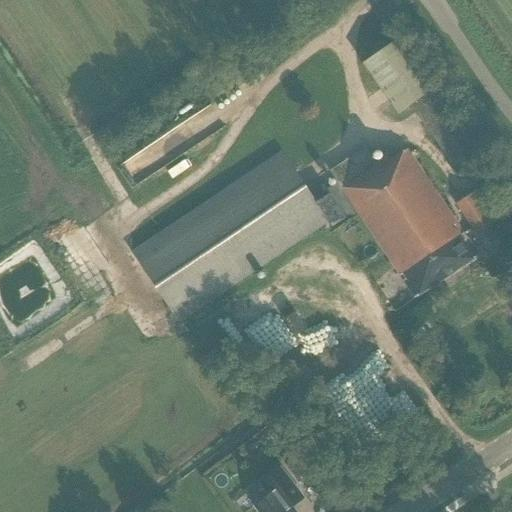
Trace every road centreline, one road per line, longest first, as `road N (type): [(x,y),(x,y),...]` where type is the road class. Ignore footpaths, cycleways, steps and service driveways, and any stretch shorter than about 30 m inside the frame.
road 1 (unclassified): [(511,110),(430,0)]
road 2 (tertiary): [(403,511),(511,444)]
